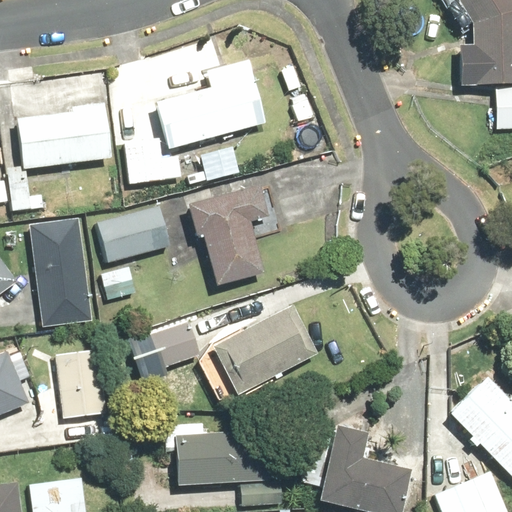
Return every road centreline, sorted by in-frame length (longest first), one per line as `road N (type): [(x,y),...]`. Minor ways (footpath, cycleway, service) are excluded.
road 1 (residential): [(325,0),(426,241)]
road 2 (residential): [(0,22),(128,0)]
